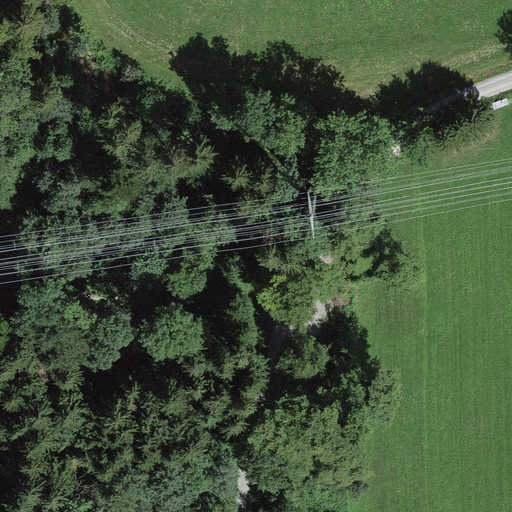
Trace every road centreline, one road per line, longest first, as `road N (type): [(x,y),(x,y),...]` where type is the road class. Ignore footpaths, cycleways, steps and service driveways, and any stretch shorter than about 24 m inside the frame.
road 1 (track): [(511,77),(395,138),(299,275)]
road 2 (track): [(299,275),(249,432),(236,511)]
